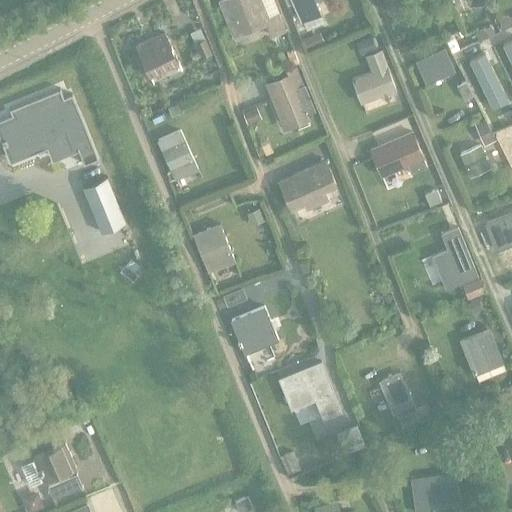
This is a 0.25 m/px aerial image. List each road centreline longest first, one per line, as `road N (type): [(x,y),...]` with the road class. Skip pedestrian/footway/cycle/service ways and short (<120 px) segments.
road 1 (unknown): [(197,0),(326,353)]
road 2 (unknown): [(278,0),(408,323)]
road 3 (residential): [(0,61),(119,0)]
